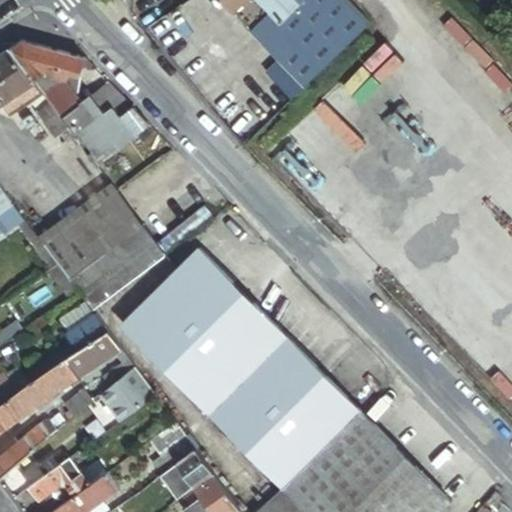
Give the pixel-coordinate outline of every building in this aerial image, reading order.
[(275,16),(259,0),(222,0),(257,34),(275,16)] [(344,38),(305,0),(259,0),(275,16),(318,58),(312,65),(316,69),(345,40),(344,38)] [(305,0),(344,38),(365,16),(349,0),(305,0)] [(257,34),(282,59),(300,77),(312,65),(318,58),(275,16),(257,34)] [(345,40),(350,44),(371,22),(365,16),(344,38),(345,40)] [(320,73),(350,44),(345,40),(316,69),(320,73)] [(26,42),(13,50),(32,74),(44,65),(72,73),(82,75),(86,58),(26,42)] [(32,74),(13,50),(0,58),(0,106),(6,103),(37,81),(32,74)] [(287,90),(300,77),(282,59),(269,72),(287,90)] [(44,65),(32,74),(37,81),(44,92),(60,82),(69,82),(72,73),(44,65)] [(287,90),(295,98),(309,85),(304,81),(316,69),(312,65),(300,77),(287,90)] [(304,81),(309,85),(320,73),(316,69),(304,81)] [(44,92),(37,81),(6,103),(13,112),(32,99),(42,112),(54,103),(44,92)] [(79,137),(99,121),(85,103),(69,82),(60,82),(44,92),(54,103),(72,128),(79,137)] [(127,101),(111,83),(85,103),(99,121),(115,110),(127,101)] [(72,128),(54,103),(42,112),(60,136),(63,134),(72,128)] [(115,110),(99,121),(79,137),(82,141),(103,168),(155,129),(135,109),(122,119),(115,110)] [(72,128),(63,134),(73,148),(82,141),(72,128)] [(0,183),(0,216),(15,205),(0,183)] [(146,225),(121,192),(48,247),(60,263),(73,280),(146,225)] [(0,216),(0,232),(0,233),(9,231),(18,224),(26,218),(15,205),(0,216)] [(26,218),(18,224),(39,251),(47,245),(26,218)] [(167,253),(146,225),(73,280),(94,308),(167,253)] [(48,247),(47,245),(39,251),(48,264),(52,269),(60,263),(48,247)] [(211,411),(287,335),(199,247),(122,323),(211,411)] [(36,273),(39,277),(52,269),(48,264),(36,273)] [(79,353),(111,331),(98,314),(68,336),(74,344),(79,353)] [(0,335),(0,346),(24,330),(19,323),(0,335)] [(130,371),(137,366),(111,331),(79,353),(32,386),(21,393),(0,407),(0,435),(118,354),(125,364),(130,371)] [(362,409),(287,335),(211,411),(286,486),(362,409)] [(26,377),(32,386),(79,353),(74,344),(26,377)] [(106,378),(112,386),(130,371),(125,364),(106,378)] [(158,395),(137,366),(130,371),(112,386),(102,395),(122,422),(158,395)] [(21,393),(32,386),(26,377),(20,368),(9,377),(13,382),(21,393)] [(9,377),(8,375),(0,381),(0,386),(2,389),(13,382),(9,377)] [(0,407),(21,393),(13,382),(2,389),(0,391),(0,407)] [(72,411),(76,417),(96,400),(88,390),(68,405),(72,411)] [(43,424),(52,436),(71,421),(67,415),(63,409),(43,424)] [(286,486),(259,511),(439,511),(452,499),(362,409),(286,486)] [(67,415),(71,421),(76,417),(72,411),(67,415)] [(180,463),(198,450),(177,422),(153,440),(165,456),(156,462),(165,474),(180,463)] [(42,423),(18,443),(14,439),(0,451),(0,475),(2,478),(52,436),(43,424),(42,423)] [(197,487),(215,474),(198,450),(180,463),(197,487)] [(82,473),(71,458),(63,464),(74,479),(82,473)] [(99,461),(82,473),(92,486),(108,473),(99,461)] [(165,474),(162,476),(179,500),(197,487),(180,463),(165,474)] [(63,464),(31,487),(41,501),(60,486),(69,485),(77,497),(92,486),(82,473),(74,479),(63,464)] [(92,486),(77,497),(56,511),(87,511),(122,487),(110,472),(108,473),(92,486)] [(197,487),(204,496),(185,510),(186,511),(240,511),(242,510),(215,474),(197,487)] [(132,499),(126,503),(132,511),(135,511),(140,509),(132,499)] [(132,511),(126,503),(118,509),(119,511),(132,511)]
